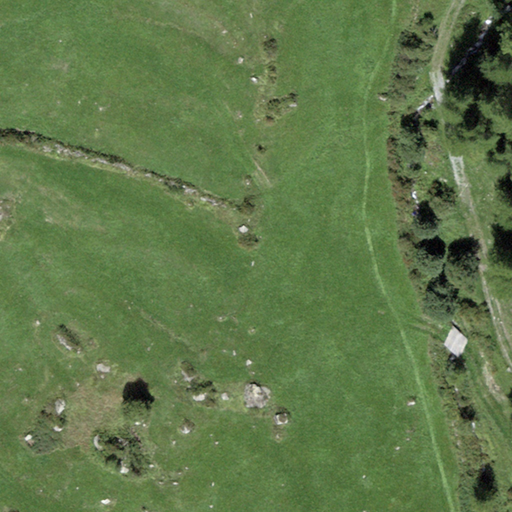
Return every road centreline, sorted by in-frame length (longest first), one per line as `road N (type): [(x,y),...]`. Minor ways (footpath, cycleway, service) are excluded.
road 1 (track): [(511,357),(491,315),(435,74),(436,26),(453,0)]
road 2 (track): [(511,436),(462,346),(426,325)]
